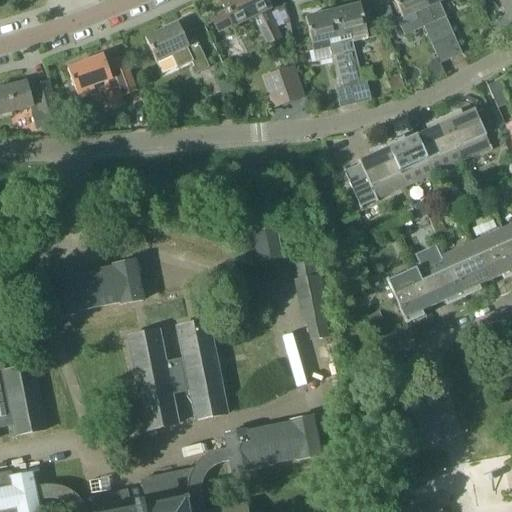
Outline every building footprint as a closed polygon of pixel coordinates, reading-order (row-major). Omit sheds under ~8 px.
[(226,11),(211,18),(218,33),(253,16),(267,44),(281,37),(276,28),(290,22),(282,7),(269,13),(267,9),(269,8),(264,0),(225,0),(221,2),(226,11)] [(424,0),(393,0),(402,18),(397,20),(404,36),(424,27),(440,63),(451,59),(424,0)] [(424,0),(451,59),(462,54),(439,2),(444,0),(424,0)] [(511,0),(500,0),(511,24),(511,23),(511,0)] [(365,80),(361,81),(352,43),(368,39),(360,5),(332,11),(342,53),(355,104),(370,101),(365,80)] [(332,11),(305,18),(313,51),(328,47),(330,56),(342,53),(332,11)] [(177,24),(145,39),(161,75),(176,68),(177,70),(192,63),(197,74),(209,68),(196,41),(187,45),(177,24)] [(339,108),(355,104),(342,53),(330,56),(338,87),(334,88),(339,108)] [(71,83),(67,84),(74,102),(104,91),(111,110),(123,105),(113,78),(111,79),(103,56),(67,69),(70,79),(71,83)] [(122,97),(136,91),(124,58),(109,63),(122,97)] [(274,102),(276,107),(301,98),(290,68),(276,73),(281,88),(270,92),(274,103),(274,102)] [(227,81),(218,86),(222,96),(232,92),(227,81)] [(0,119),(13,116),(12,112),(30,107),(36,129),(59,123),(48,82),(32,86),(34,92),(28,93),(25,82),(0,88),(0,119)] [(504,92),(492,97),(497,109),(509,104),(504,92)] [(492,150),(485,134),(498,128),(489,109),(476,114),(474,109),(473,109),(473,110),(456,118),(453,113),(442,118),(462,161),(490,149),(491,150),(492,150)] [(433,174),(462,161),(442,118),(432,123),(434,127),(416,136),(433,174)] [(433,174),(416,136),(399,143),(396,138),(385,144),(405,187),(433,174)] [(377,199),(405,187),(385,144),(375,148),(377,153),(360,161),(359,160),(358,160),(360,164),(345,170),(345,169),(344,170),(361,208),(362,208),(361,206),(376,200),(377,201),(378,201),(377,199)] [(419,217),(425,214),(427,213),(422,202),(414,206),(419,217)] [(429,220),(434,233),(444,229),(438,216),(429,220)] [(397,228),(402,238),(408,235),(405,229),(412,225),(410,221),(403,224),(403,225),(397,228)] [(511,224),(500,229),(511,254),(511,224)] [(472,242),(490,280),(508,272),(510,277),(511,276),(511,254),(500,229),(472,242)] [(254,234),(258,257),(259,263),(281,259),(276,230),(254,234)] [(472,242),(444,255),(443,255),(463,298),(474,293),(472,288),(490,280),(472,242)] [(415,267),(432,306),(451,298),(453,302),(463,298),(443,255),(444,255),(439,244),(411,257),(415,267)] [(327,336),(327,335),(323,313),(327,312),(320,277),(316,278),(312,258),(298,261),(302,280),(298,281),(305,316),(309,316),(313,338),(327,336)] [(145,301),(137,262),(114,266),(115,269),(70,278),(70,275),(47,280),(55,319),(78,315),(77,312),(122,303),(122,305),(145,301)] [(415,313),(432,306),(415,267),(388,280),(387,278),(386,279),(406,323),(417,318),(415,313)] [(379,312),(367,318),(371,336),(387,328),(379,312)] [(195,421),(227,415),(209,322),(177,328),(183,360),(166,363),(160,331),(128,337),(145,430),(178,424),(172,395),(190,392),(195,421)] [(47,431),(34,366),(5,371),(4,367),(0,367),(0,428),(15,426),(17,437),(47,431)] [(245,511),(245,506),(208,511),(202,511),(199,495),(199,489),(199,486),(200,483),(201,480),(202,477),(204,474),(206,471),(208,469),(211,467),(213,465),(216,464),(219,462),(222,461),(229,460),(232,475),(254,471),(254,468),(297,460),(297,462),(321,458),(313,418),(290,423),(290,425),(247,434),(247,431),(225,436),(227,449),(218,451),(214,452),(211,453),(208,455),(205,457),(202,459),(199,462),(197,465),(195,468),(193,471),(191,474),(190,478),(189,481),(143,491),(146,508),(131,511),(127,493),(81,502),(78,499),(75,497),(72,495),(69,493),(65,491),(61,490),(58,488),(54,488),(50,487),(46,487),(42,487),(39,487),(35,488),(32,475),(12,479),(10,473),(0,475),(0,511),(39,511),(37,499),(40,498),(43,498),(46,498),(49,498),(53,498),(56,499),(59,500),(61,502),(64,503),(67,505),(69,507),(71,510),(72,511),(245,511)] [(438,511),(439,511),(437,510),(435,508),(433,506),(431,505),(429,504),(427,503),(424,502),(422,502),(419,502),(417,502),(416,499),(405,501),(406,511),(438,511)]
